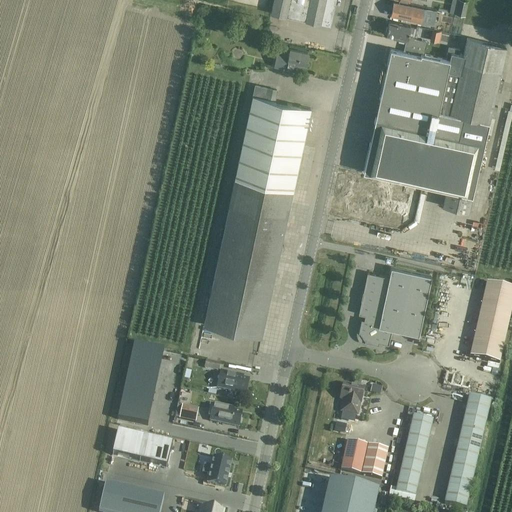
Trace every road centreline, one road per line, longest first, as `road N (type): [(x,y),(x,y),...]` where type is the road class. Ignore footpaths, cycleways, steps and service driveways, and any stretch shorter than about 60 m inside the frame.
road 1 (tertiary): [(290,349),(366,0)]
road 2 (residential): [(290,349),(415,376),(451,403),(427,502)]
road 3 (tertiary): [(254,511),(290,349)]
